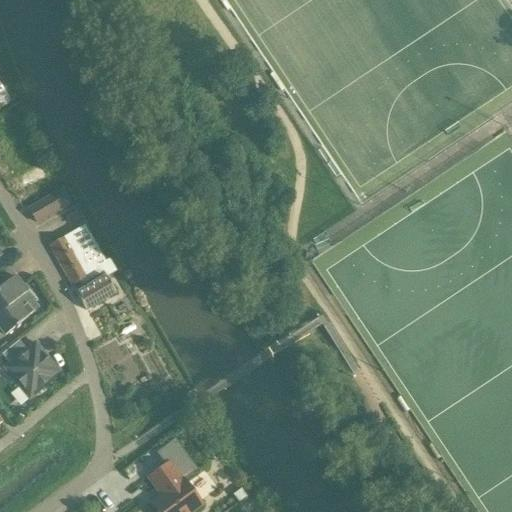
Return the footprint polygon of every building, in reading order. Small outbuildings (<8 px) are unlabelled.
[(0,146),(0,160),(18,188),(32,179),(40,192),(55,182),(47,169),(23,132),(0,146)] [(68,203),(60,191),(55,194),(62,206),(68,203)] [(28,210),(36,224),(63,208),(62,206),(55,194),(28,210)] [(47,244),(86,312),(117,294),(101,267),(106,264),(83,224),(47,244)] [(0,330),(4,336),(14,329),(15,330),(17,328),(16,327),(34,312),(30,307),(37,301),(28,290),(26,292),(14,277),(0,288),(0,330)] [(4,369),(29,399),(60,374),(48,360),(47,362),(43,358),(45,356),(35,343),(4,369)] [(193,511),(202,505),(183,480),(182,480),(169,462),(147,479),(160,496),(151,504),(156,511),(193,511)] [(232,495),(238,503),(246,497),(240,489),(232,495)]
